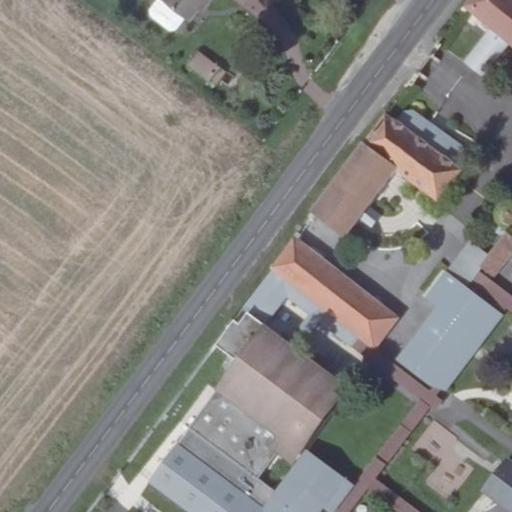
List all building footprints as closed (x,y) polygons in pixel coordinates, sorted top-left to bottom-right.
[(159,0),(155,5),(160,9),(153,18),(180,40),(191,27),(195,31),(209,14),(214,16),(225,0),(159,0)] [(511,0),(472,0),(467,8),(511,41),(511,0)] [(229,81),(205,63),(197,75),(221,93),(229,81)] [(413,117),(406,117),(397,128),(457,173),(465,164),(463,156),(413,117)] [(457,173),(397,128),(383,119),(310,217),(349,248),(400,183),(440,213),(465,180),(457,173)] [(511,212),(510,211),(502,212),(498,216),(494,221),(494,227),(494,233),(489,240),(502,250),(484,275),(498,286),(511,268),(511,212)] [(399,321),(291,243),(208,353),(230,370),(184,434),(251,485),(267,464),(262,459),(274,441),(296,461),(345,394),(263,333),(288,304),(345,347),(353,334),(378,352),(399,321)] [(441,312),(404,360),(441,391),(498,315),(451,277),(430,302),(441,312)] [(506,321),(498,315),(441,391),(449,397),(506,321)] [(267,464),(284,476),(296,461),(274,441),(262,459),(267,464)] [(235,511),(167,461),(145,491),(171,511),(235,511)] [(511,511),(511,473),(492,500),(507,511),(511,511)] [(325,499),(318,494),(310,506),(316,511),(325,499)] [(366,511),(370,507),(364,502),(355,511),(366,511)]
